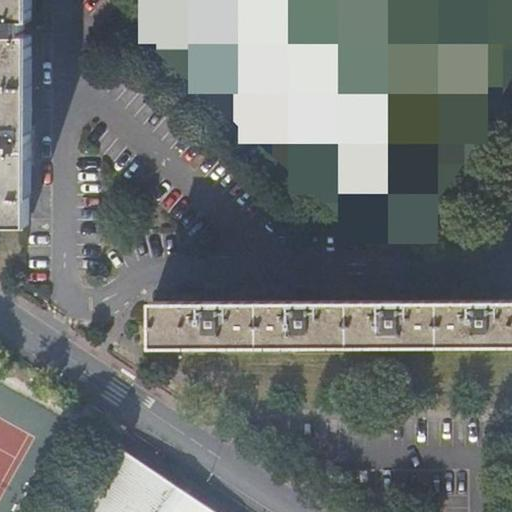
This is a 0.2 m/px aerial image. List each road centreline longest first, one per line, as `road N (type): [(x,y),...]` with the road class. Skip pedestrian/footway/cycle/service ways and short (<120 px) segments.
road 1 (residential): [(298,511),(44,343)]
road 2 (residential): [(251,272),(490,272),(511,254)]
road 3 (residential): [(251,272),(146,276),(98,306),(67,303),(44,343)]
